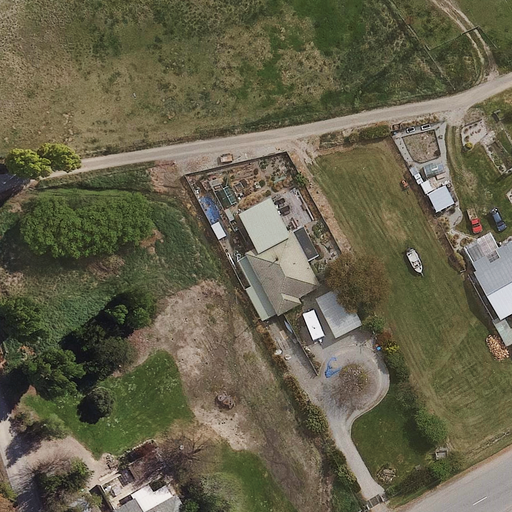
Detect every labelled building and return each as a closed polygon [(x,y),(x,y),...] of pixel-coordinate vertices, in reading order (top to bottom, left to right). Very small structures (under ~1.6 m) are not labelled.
[(448,182),(429,191),(438,210),(458,200),(448,182)] [(299,227),(235,260),(262,321),(306,302),(303,295),(325,285),(299,227)] [(511,236),(472,261),(500,316),(511,309),(511,236)] [(159,478),(107,507),(109,511),(193,511),(182,491),(170,498),(159,478)] [(88,492),(58,505),(60,511),(90,511),(95,510),(88,492)]
